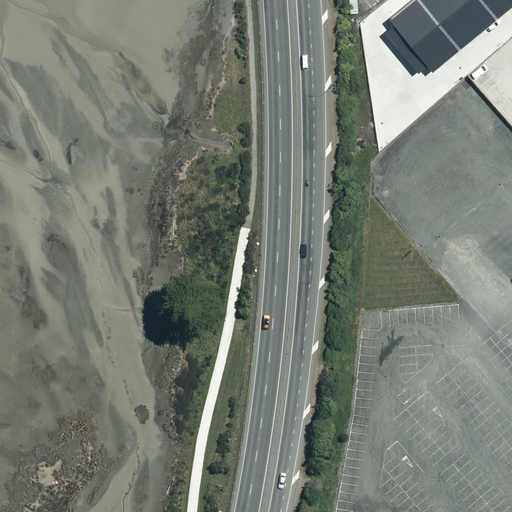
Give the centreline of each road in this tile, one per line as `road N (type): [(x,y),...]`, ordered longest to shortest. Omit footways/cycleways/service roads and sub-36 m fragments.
road 1 (trunk): [(243,511),(277,240),(274,0)]
road 2 (trunk): [(305,0),(307,197),(293,389),(274,511)]
